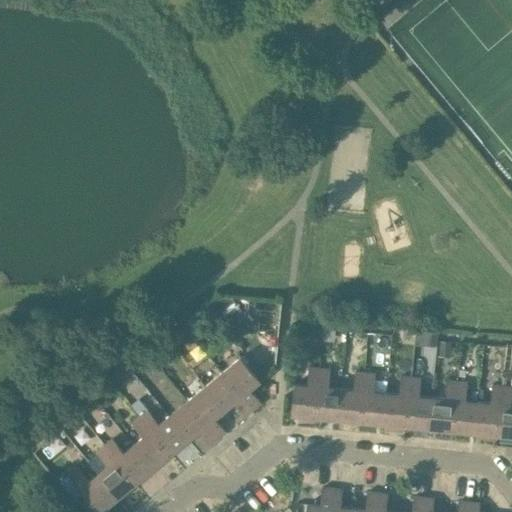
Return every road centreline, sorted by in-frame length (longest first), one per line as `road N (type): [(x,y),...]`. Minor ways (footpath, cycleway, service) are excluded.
road 1 (residential): [(511,490),(491,467),(285,445)]
road 2 (residential): [(285,445),(230,487),(199,486),(166,511)]
